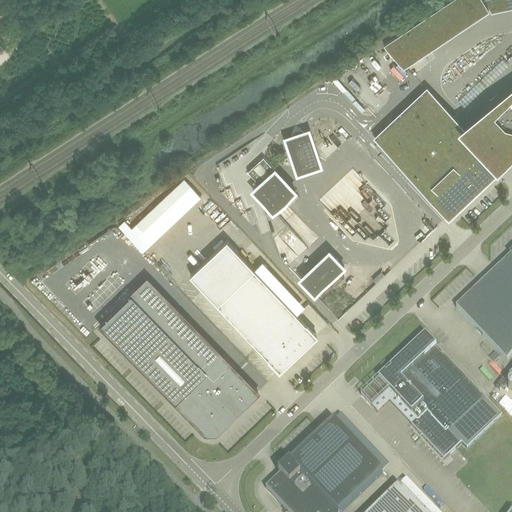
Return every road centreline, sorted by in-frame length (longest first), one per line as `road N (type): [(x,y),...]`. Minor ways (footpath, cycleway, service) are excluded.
road 1 (unclassified): [(210,490),(511,205)]
road 2 (tertiary): [(0,272),(210,490)]
